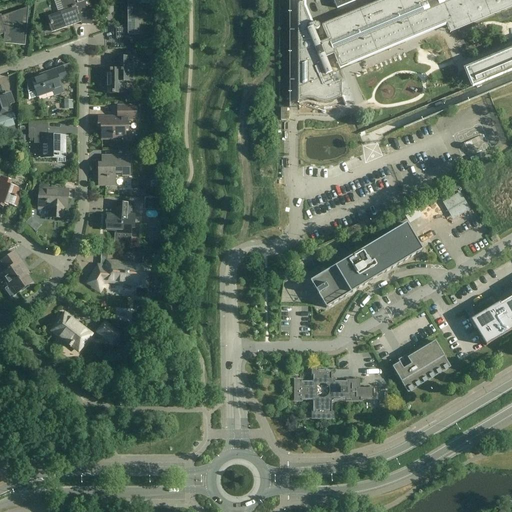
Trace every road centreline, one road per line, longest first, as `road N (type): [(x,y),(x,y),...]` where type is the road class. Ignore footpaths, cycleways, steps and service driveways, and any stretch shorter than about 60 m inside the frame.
road 1 (unclassified): [(232,346),(331,346),(511,238)]
road 2 (residential): [(0,72),(82,44),(84,195),(72,251)]
road 3 (track): [(268,0),(267,60),(242,109),(248,193),(217,231),(232,272)]
road 4 (unclassified): [(232,346),(235,259),(283,247),(292,229),(292,117)]
road 5 (tertiary): [(511,384),(372,461),(263,470)]
road 6 (tertiary): [(262,492),(387,480),(511,412)]
road 7 (track): [(225,212),(215,125),(222,94),(251,54),(250,0)]
road 8 (tertiary): [(212,470),(71,470),(0,491)]
road 9 (tertiary): [(0,506),(56,493),(212,490)]
